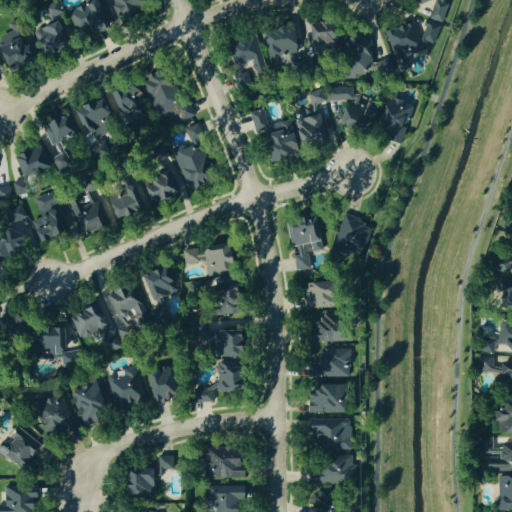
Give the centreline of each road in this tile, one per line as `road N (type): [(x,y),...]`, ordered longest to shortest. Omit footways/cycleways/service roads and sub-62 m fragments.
road 1 (residential): [(277,511),(274,334),(254,199),(176,0)]
road 2 (residential): [(350,177),(254,199),(46,286)]
road 3 (residential): [(253,0),(4,114)]
road 4 (residential): [(275,418),(178,430),(122,447),(101,458),(79,495)]
